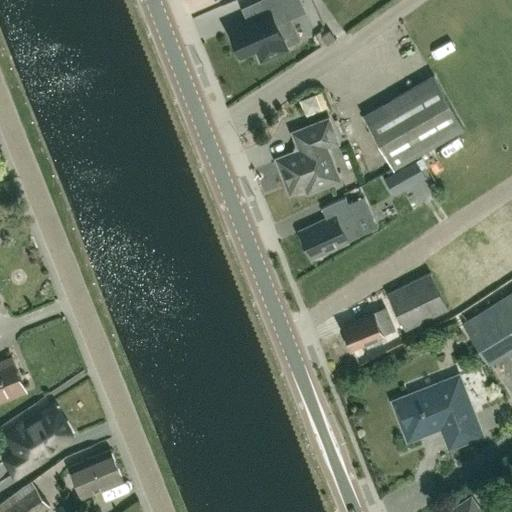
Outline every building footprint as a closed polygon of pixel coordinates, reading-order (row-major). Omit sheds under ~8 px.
[(306,12),(300,0),(262,0),(267,12),(248,20),(229,28),(241,55),(257,48),(261,58),(287,47),(286,46),(277,24),(291,18),(306,12)] [(327,45),(335,39),(329,30),(320,36),(327,45)] [(394,166),(428,147),(464,127),(434,74),(398,95),(364,114),(394,166)] [(307,191),(338,180),(326,147),(337,142),(328,119),(293,132),(297,144),(294,152),(276,159),(289,193),(305,187),(307,191)] [(384,178),(394,195),(415,183),(406,166),(384,178)] [(299,231),(310,257),(377,226),(363,198),(348,204),(345,196),(321,207),(326,219),(299,231)] [(405,330),(410,327),(447,308),(429,271),(386,293),(405,330)] [(511,291),(493,304),(463,323),(486,359),(511,342),(511,291)] [(347,347),(350,347),(351,348),(366,342),(368,346),(384,339),(382,333),(393,328),(385,307),(372,313),(372,314),(342,326),(346,336),(344,339),(347,347)] [(13,358),(0,363),(0,398),(25,388),(13,358)] [(480,433),(458,375),(393,401),(403,428),(411,425),(413,426),(416,435),(444,424),(449,426),(455,443),(480,433)] [(72,435),(54,406),(52,407),(53,409),(41,416),(40,414),(34,418),(32,415),(18,424),(20,427),(14,430),(15,431),(24,447),(18,450),(7,458),(16,473),(46,455),(44,453),(48,451),(47,449),(56,444),(56,445),(72,435)] [(82,495),(122,479),(110,448),(69,465),(82,495)] [(0,511),(38,511),(49,504),(30,479),(0,501),(0,511)] [(477,511),(469,499),(450,511),(477,511)]
